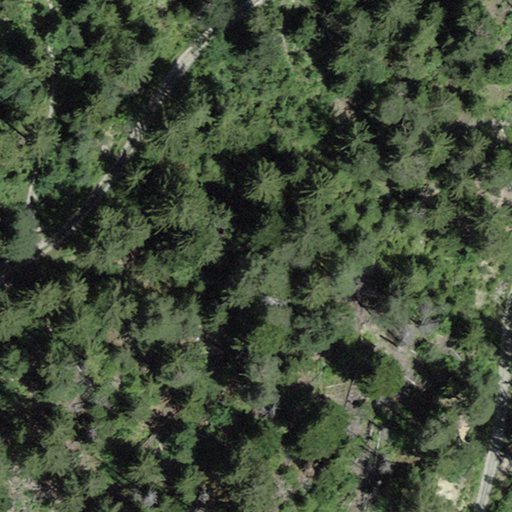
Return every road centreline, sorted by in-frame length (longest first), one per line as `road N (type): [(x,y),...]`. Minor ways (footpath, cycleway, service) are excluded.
road 1 (track): [(266,0),(179,64),(115,166),(60,233)]
road 2 (track): [(476,511),(511,323)]
